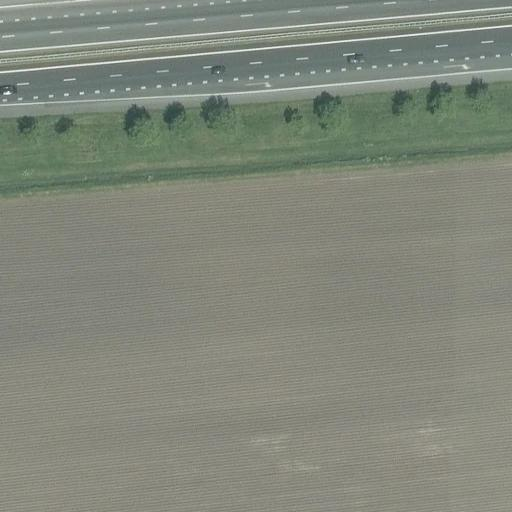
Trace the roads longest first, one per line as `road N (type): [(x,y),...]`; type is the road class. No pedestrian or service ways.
road 1 (motorway): [(0,85),(511,39)]
road 2 (motorway): [(430,0),(0,37)]
